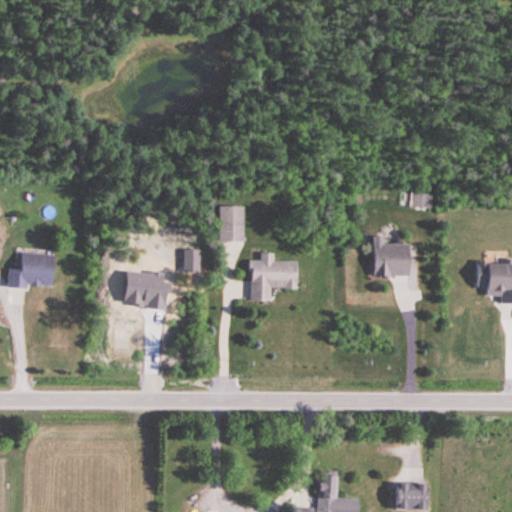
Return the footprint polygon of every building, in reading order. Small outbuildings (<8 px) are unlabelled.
[(242,243),(242,207),(218,207),(218,243),(242,243)] [(410,278),(411,245),(384,245),(384,238),(373,238),(372,278),(410,278)] [(53,254),(20,253),(19,271),(8,271),(7,288),(52,289),(53,254)] [(249,262),(249,301),(270,301),(270,289),(296,290),(296,263),(274,263),(274,254),(260,254),(260,262),(249,262)] [(511,304),(511,265),(485,265),(485,297),(499,298),(499,304),(511,304)] [(337,476),(318,476),(316,511),(357,511),(358,500),(336,500),(337,476)] [(425,483),(395,483),(395,510),(425,510),(425,483)]
